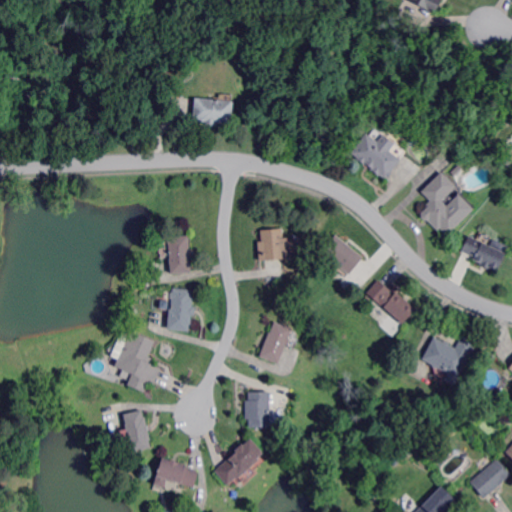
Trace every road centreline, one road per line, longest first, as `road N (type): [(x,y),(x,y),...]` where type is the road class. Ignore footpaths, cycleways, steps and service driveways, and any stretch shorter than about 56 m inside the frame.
road 1 (residential): [(511,313),(441,282),(351,197),(268,167),(204,159),(0,168)]
road 2 (residential): [(236,161),(227,228),(234,327),(198,413)]
